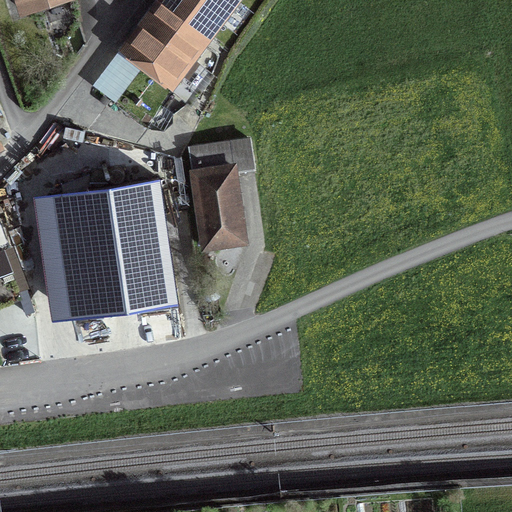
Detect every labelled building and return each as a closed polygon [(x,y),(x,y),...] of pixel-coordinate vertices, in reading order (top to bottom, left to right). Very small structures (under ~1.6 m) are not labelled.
[(20,0),(24,9),(50,0),(20,0)] [(170,77),(205,31),(163,0),(158,0),(126,44),(170,77)] [(163,0),(205,31),(227,0),(163,0)] [(232,143),(190,149),(202,244),(245,239),(232,143)] [(152,183),(32,200),(50,326),(170,309),(152,183)] [(0,271),(9,267),(2,249),(0,249),(0,271)]
